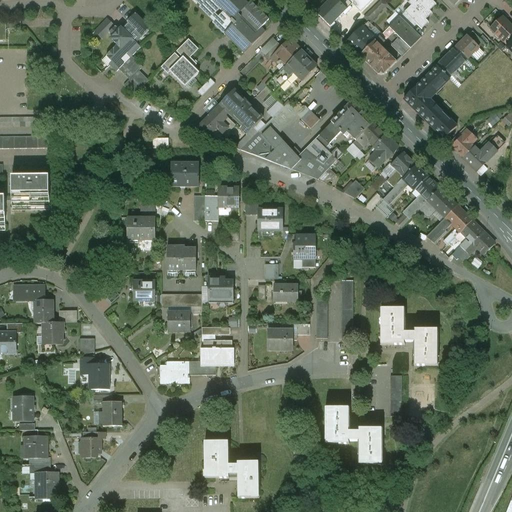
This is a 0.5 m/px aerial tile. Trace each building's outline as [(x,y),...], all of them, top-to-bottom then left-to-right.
[(230,0),(193,0),(201,7),(200,8),(214,22),(224,12),(221,9),(230,0)] [(230,0),(221,9),(224,12),(214,22),(213,23),(225,36),(228,33),(247,52),(266,32),(261,28),(269,20),(251,1),(248,4),(243,0),(230,0)] [(335,0),(331,0),(317,14),(330,26),(346,10),(335,0)] [(375,21),(389,6),(383,0),(369,16),(375,21)] [(429,12),(417,0),(412,0),(409,4),(411,7),(425,21),(432,14),(429,12)] [(436,6),(430,0),(417,0),(429,12),(436,6)] [(425,21),(411,7),(405,13),(421,30),(428,24),(425,21)] [(135,15),(128,22),(127,23),(128,24),(129,25),(123,31),(135,43),(149,29),(135,15)] [(421,39),(400,17),(389,28),(400,38),(410,49),(421,39)] [(511,34),(511,27),(502,17),(490,30),(503,43),(511,34)] [(103,38),(116,25),(109,18),(96,31),(103,38)] [(0,20),(0,42),(6,42),(6,30),(21,30),(21,21),(0,20)] [(116,51),(114,50),(115,50),(114,49),(113,50),(107,56),(106,57),(107,58),(112,63),(109,65),(117,72),(119,70),(124,65),(119,61),(126,54),(130,59),(132,57),(140,48),(135,43),(123,31),(121,29),(119,31),(116,28),(115,27),(114,28),(115,28),(109,34),(109,35),(110,35),(113,38),(111,40),(119,48),(116,51)] [(376,41),(362,28),(346,43),(360,57),(375,41),(376,41)] [(479,31),(475,34),(481,41),(485,37),(479,31)] [(479,48),(468,37),(456,48),(468,60),(479,48)] [(384,43),(379,38),(376,41),(375,41),(380,46),(384,43)] [(410,49),(400,38),(391,46),(402,57),(410,49)] [(189,40),(177,53),(183,59),(183,58),(193,68),(196,65),(190,59),(198,50),(189,40)] [(282,48),(272,58),(273,59),(279,65),(282,61),(287,66),(289,64),(301,52),(289,40),(282,48)] [(375,41),(360,57),(378,75),(384,75),(397,63),(380,46),(375,41)] [(278,43),(264,57),(269,62),(273,59),(272,58),(282,48),(278,43)] [(456,48),(438,66),(449,78),(468,60),(456,48)] [(316,67),(301,52),(289,64),(296,71),(294,74),(302,82),(316,67)] [(193,68),(183,58),(183,59),(181,61),(175,55),(167,63),(173,68),(169,72),(185,88),(199,74),(193,68)] [(143,68),(132,57),(130,59),(124,65),(119,70),(130,81),(139,71),(143,68)] [(273,80),(266,87),(273,94),(294,74),(296,71),(289,64),(287,66),(273,80)] [(457,127),(429,99),(450,79),(449,78),(438,66),(417,87),(416,87),(403,100),(444,140),(457,127)] [(139,71),(130,81),(124,85),(123,86),(136,95),(149,81),(139,71)] [(462,75),(454,83),(458,87),(466,79),(462,75)] [(269,76),(262,83),(266,87),(273,80),(269,76)] [(215,84),(211,79),(202,88),(207,92),(215,84)] [(202,88),(197,93),(202,97),(207,92),(202,88)] [(263,118),(235,91),(220,106),(228,114),(244,129),(242,131),(245,134),(247,132),(248,134),(263,118)] [(278,102),(267,113),(273,119),(284,107),(278,102)] [(373,125),(352,103),(332,124),(342,134),(347,139),(350,136),(356,142),(373,125)] [(228,114),(220,106),(207,120),(217,130),(226,136),(235,127),(226,117),(228,114)] [(314,129),(322,120),(307,106),(298,115),(314,129)] [(255,137),(242,151),(253,155),(266,141),(262,137),(271,128),(273,130),(290,112),(284,107),(273,119),(255,137)] [(497,114),(489,120),(493,126),(501,120),(497,114)] [(37,117),(0,117),(0,128),(37,127),(37,117)] [(199,122),(193,118),(187,127),(196,132),(200,128),(197,125),(199,122)] [(332,124),(320,136),(330,145),(342,134),(332,124)] [(373,125),(356,142),(363,149),(369,143),(373,147),(384,136),(373,125)] [(318,161),(306,152),(299,159),(273,130),(271,128),(262,137),(266,141),(253,155),(318,181),(330,169),(324,165),(318,161)] [(465,128),(453,141),(455,144),(463,136),(468,131),(465,128)] [(468,131),(463,136),(472,145),(477,141),(468,131)] [(252,134),(237,149),(242,151),(255,137),(252,134)] [(330,145),(320,136),(316,140),(326,149),(330,145)] [(384,136),(373,147),(378,152),(386,160),(397,149),(384,136)] [(472,145),(463,136),(455,144),(451,148),(464,160),(475,149),(472,145)] [(40,139),(0,138),(0,150),(50,150),(50,138),(40,139)] [(169,149),(169,139),(154,140),(154,150),(169,149)] [(349,150),(360,161),(367,155),(355,144),(349,150)] [(489,145),(481,154),(488,161),(497,152),(489,145)] [(373,147),(368,153),(373,158),(378,152),(373,147)] [(481,154),(475,149),(464,160),(477,172),(488,161),(481,154)] [(373,158),(370,160),(378,168),(386,160),(378,152),(373,158)] [(403,155),(392,166),(397,171),(404,178),(415,167),(403,155)] [(327,161),(324,165),(330,169),(337,162),(332,157),(327,161)] [(199,164),(171,165),(171,188),(199,188),(199,164)] [(427,179),(415,167),(404,178),(393,189),(383,199),(382,200),(388,206),(408,185),(414,192),(416,191),(427,179)] [(330,169),(318,181),(326,186),(336,176),(330,169)] [(397,171),(386,182),(393,189),(404,178),(397,171)] [(49,178),(11,178),(12,206),(49,206),(49,178)] [(427,179),(416,191),(422,196),(428,202),(439,191),(427,179)] [(356,182),(344,194),(355,201),(365,191),(356,182)] [(386,182),(376,193),(383,199),(393,189),(386,182)] [(239,190),(218,190),(218,198),(218,209),(219,209),(239,209),(239,190)] [(457,208),(439,191),(428,202),(419,211),(427,219),(429,219),(432,216),(432,213),(432,212),(434,209),(445,220),(457,208)] [(422,196),(414,204),(420,210),(428,202),(422,196)] [(205,197),(194,197),(194,222),(205,222),(205,197)] [(218,198),(205,197),(205,222),(219,222),(219,209),(218,209),(218,198)] [(155,201),(140,201),(140,214),(155,214),(155,201)] [(414,204),(404,214),(410,220),(420,210),(414,204)] [(471,222),(457,208),(445,220),(451,225),(455,229),(452,233),(457,237),(460,234),(471,222)] [(419,211),(404,226),(414,232),(427,219),(419,211)] [(282,212),(258,212),(258,232),(282,232),(282,212)] [(155,219),(128,219),(128,242),(155,242),(155,219)] [(445,220),(426,239),(435,245),(446,233),(444,231),(451,225),(445,220)] [(483,234),(471,222),(460,234),(467,241),(471,245),(483,234)] [(452,233),(443,243),(447,247),(457,237),(452,233)] [(483,234),(471,245),(476,250),(483,257),(495,245),(483,234)] [(315,236),(295,236),(295,244),(315,244),(315,236)] [(467,241),(460,247),(465,252),(471,245),(467,241)] [(295,244),(293,244),(293,262),(294,262),(302,262),(315,262),(315,244),(295,244)] [(471,245),(465,252),(469,257),(469,256),(476,250),(471,245)] [(184,249),(184,247),(168,247),(168,272),(196,271),(196,249),(184,249)] [(460,247),(451,256),(456,261),(457,259),(465,252),(460,247)] [(469,257),(465,252),(457,259),(463,265),(471,258),(469,256),(469,257)] [(480,269),(484,263),(477,259),(474,264),(480,269)] [(315,262),(302,262),(302,269),(303,269),(303,270),(304,270),(304,271),(305,271),(306,271),(307,271),(308,270),(308,269),(315,269),(315,262)] [(278,266),(265,266),(265,281),(278,281),(278,266)] [(225,280),(208,280),(208,302),(233,302),(233,283),(225,283),(225,280)] [(113,282),(100,293),(107,300),(119,289),(113,282)] [(353,282),(342,282),(342,339),(353,339),(353,282)] [(155,283),(135,283),(134,302),(155,302),(155,283)] [(44,287),(23,288),(23,289),(15,289),(15,303),(35,302),(44,302),(44,287)] [(298,288),(274,287),(274,303),(298,304),(298,288)] [(202,295),(161,295),(161,308),(202,308),(202,295)] [(328,299),(317,299),(317,340),(328,340),(328,299)] [(53,324),(53,302),(44,302),(35,302),(36,302),(37,313),(35,313),(35,324),(43,324),(53,324)] [(405,310),(381,310),(381,346),(405,346),(405,343),(405,333),(405,310)] [(190,314),(168,314),(168,332),(190,333),(190,314)] [(231,318),(231,328),(239,328),(239,318),(231,318)] [(53,324),(43,324),(43,346),(49,346),(53,346),(62,346),(62,333),(64,333),(63,324),(53,324)] [(23,325),(7,325),(7,334),(16,334),(23,334),(23,325)] [(438,331),(414,331),(414,333),(414,343),(414,367),(438,367),(438,331)] [(293,333),(268,332),(268,351),(276,351),(276,350),(292,350),(292,352),(293,352),(293,333)] [(7,334),(0,333),(0,353),(1,355),(16,355),(16,334),(7,334)] [(414,333),(405,333),(405,343),(414,343),(414,333)] [(95,340),(80,340),(80,357),(95,353),(95,340)] [(215,342),(203,342),(203,343),(203,363),(189,363),(189,377),(190,377),(216,377),(216,366),(232,366),(232,342),(216,342),(215,342)] [(53,350),(53,346),(49,346),(43,346),(38,346),(39,354),(55,354),(55,350),(53,350)] [(94,366),(94,359),(80,359),(80,366),(91,366),(91,391),(109,391),(109,366),(94,366)] [(189,363),(167,363),(166,367),(160,367),(160,385),(190,385),(190,377),(189,377),(189,363)] [(402,377),(390,377),(390,418),(402,418),(402,377)] [(32,399),(14,399),(14,414),(16,414),(16,421),(14,421),(14,422),(32,422),(32,399)] [(113,405),(104,405),(104,428),(122,427),(122,405),(113,405)] [(349,409),(325,409),(325,446),(349,445),(349,443),(349,433),(349,409)] [(382,430),(358,430),(358,433),(358,443),(358,466),(382,466),(382,430)] [(358,433),(349,433),(349,443),(358,443),(358,433)] [(48,438),(25,438),(25,460),(30,460),(30,466),(51,466),(51,459),(48,459),(48,438)] [(100,440),(83,440),(82,440),(83,459),(97,459),(97,455),(101,455),(100,440)] [(228,443),(204,444),(204,480),(228,479),(228,476),(228,466),(228,443)] [(258,463),(237,464),(237,466),(237,476),(238,499),(259,499),(258,463)] [(51,466),(30,466),(30,475),(32,475),(32,485),(37,485),(37,499),(58,499),(57,474),(51,474),(51,466)] [(237,466),(228,466),(228,476),(237,476),(237,466)]
